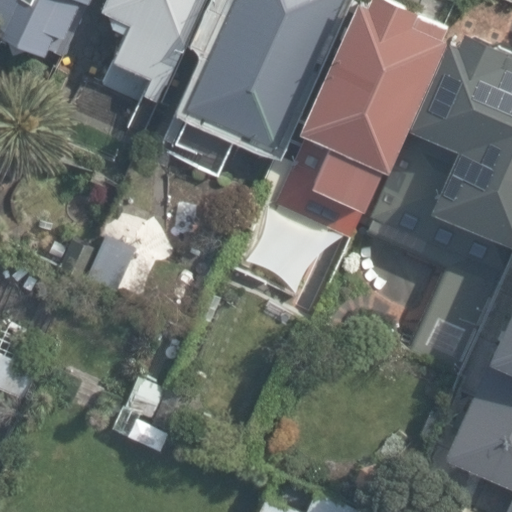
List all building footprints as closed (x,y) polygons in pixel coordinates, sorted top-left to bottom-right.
[(82,0),(0,0),(0,29),(57,55),(82,0)] [(200,0),(98,0),(95,8),(121,19),(100,64),(160,91),(200,0)] [(331,0),(222,0),(182,92),(272,132),(331,0)] [(444,6),(430,0),(347,0),(296,118),(321,128),(302,170),(360,196),(444,6)] [(511,263),(511,38),(461,17),(373,223),(452,256),(444,277),(401,259),(378,312),(474,353),(511,263)] [(511,511),(511,280),(439,445),(508,475),(492,511),(511,511)] [(38,363),(0,346),(0,382),(25,394),(38,363)] [(359,511),(269,471),(250,511),(359,511)]
